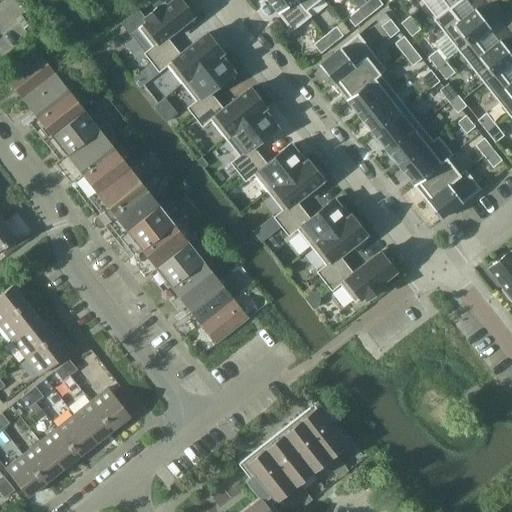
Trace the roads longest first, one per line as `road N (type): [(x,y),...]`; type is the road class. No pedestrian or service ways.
road 1 (residential): [(432,273),(223,0)]
road 2 (residential): [(202,419),(0,149)]
